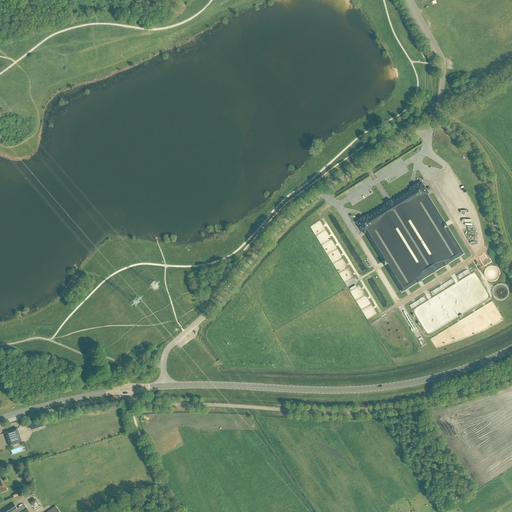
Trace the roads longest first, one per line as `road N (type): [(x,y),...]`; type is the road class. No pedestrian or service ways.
road 1 (unclassified): [(410,0),(443,63),(436,120),(290,216),(169,346),(165,385)]
road 2 (tertiary): [(511,348),(428,379),(357,390),(165,385)]
